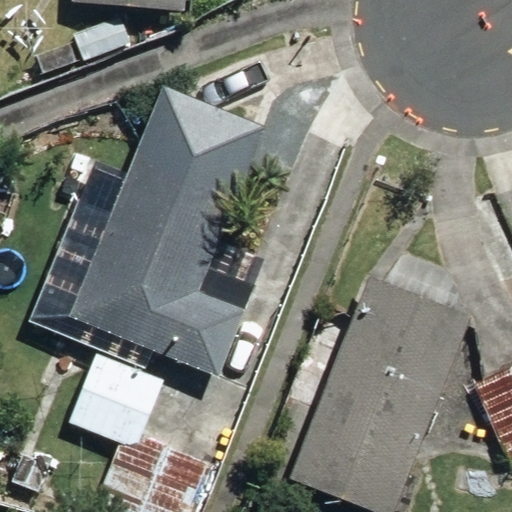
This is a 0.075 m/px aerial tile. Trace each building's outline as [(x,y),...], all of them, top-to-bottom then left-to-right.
[(64,0),(63,13),(175,23),(177,0),(64,0)] [(61,45),(69,69),(116,53),(107,28),(61,45)] [(66,326),(214,388),(253,297),(203,275),(239,191),(139,150),(124,186),(89,171),(70,216),(105,232),(66,326)] [(286,488),(347,511),(395,511),(467,325),(364,287),(286,488)] [(90,511),(184,511),(200,472),(135,447),(157,388),(88,362),(60,432),(112,452),(90,511)] [(511,371),(465,390),(497,468),(511,461),(511,371)] [(2,494),(30,501),(40,468),(12,460),(2,494)]
